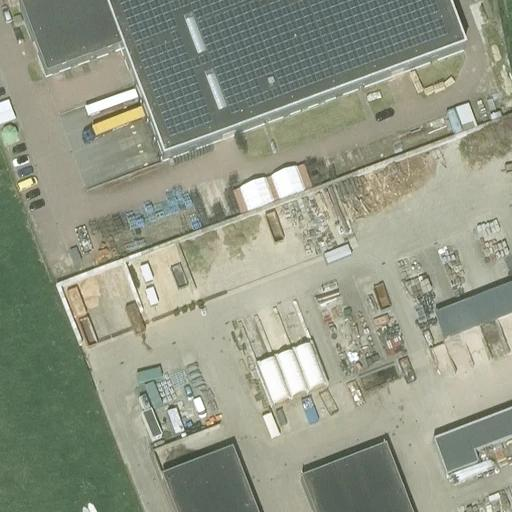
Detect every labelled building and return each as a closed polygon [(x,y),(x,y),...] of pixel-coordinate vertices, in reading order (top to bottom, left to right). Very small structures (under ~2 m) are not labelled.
[(463,53),(443,0),(6,0),(10,8),(15,6),(17,5),(21,16),(44,80),(56,76),(119,52),(161,165),(463,53)] [(0,109),(0,125),(13,123),(10,108),(0,109)] [(231,190),(238,215),(312,193),(305,168),(231,190)] [(468,366),(511,351),(511,316),(432,343),(438,363),(452,359),(456,370),(468,366)] [(255,364),(269,407),(327,389),(313,346),(255,364)] [(511,413),(432,439),(445,478),(478,468),(473,452),(511,439),(511,413)] [(409,511),(386,451),(300,483),(311,511),(409,511)] [(253,511),(232,455),(163,481),(174,511),(253,511)]
